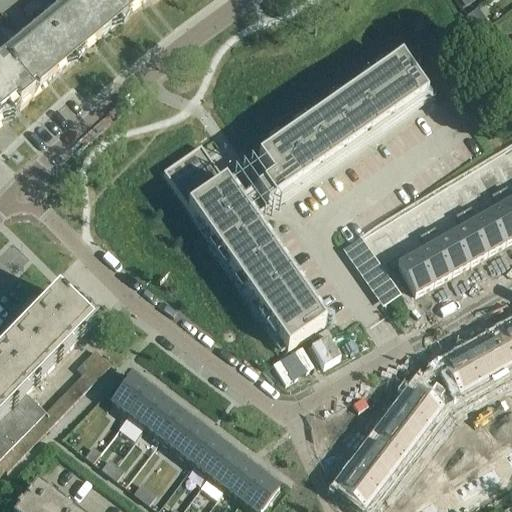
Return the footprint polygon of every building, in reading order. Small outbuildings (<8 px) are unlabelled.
[(0,129),(1,129),(0,128),(0,122),(16,109),(19,114),(33,102),(30,98),(149,0),(82,0),(3,66),(0,62),(0,129)] [(458,0),(465,9),(478,1),(477,0),(458,0)] [(36,2),(29,7),(36,16),(43,10),(36,2)] [(36,16),(29,7),(23,13),(30,21),(36,16)] [(476,12),(466,20),(477,35),(478,38),(489,30),(476,12)] [(493,59),(506,76),(511,71),(511,52),(508,48),(493,59)] [(255,221),(426,101),(400,64),(258,164),(272,185),(243,205),(255,221)] [(324,330),(200,152),(163,178),(287,356),(324,330)] [(126,182),(96,212),(108,224),(139,194),(126,182)] [(506,192),(498,196),(511,220),(511,202),(511,201),(509,198),(506,192)] [(498,213),(487,219),(505,250),(511,245),(511,220),(498,196),(491,201),(494,206),(496,210),(498,213)] [(470,212),(463,217),(487,260),(505,250),(487,219),(477,225),(475,222),(473,218),(470,212)] [(462,233),(451,239),(469,270),(487,260),(463,217),(455,221),(458,227),(460,230),(462,233)] [(128,227),(111,245),(151,282),(168,264),(128,227)] [(434,233),(427,237),(451,280),(469,270),(451,239),(441,245),(440,242),(439,242),(437,238),(434,233)] [(426,254),(415,259),(433,290),(451,280),(427,237),(419,241),(422,247),(424,251),(426,254)] [(401,258),(387,266),(392,274),(397,271),(414,301),(433,290),(415,259),(405,265),(404,263),(401,259),(401,258)] [(38,425),(44,420),(44,419),(25,400),(92,331),(67,307),(62,302),(57,298),(0,356),(0,464),(5,460),(10,454),(16,448),(22,443),(27,437),(33,431),(38,425)] [(502,341),(498,343),(511,367),(511,330),(502,336),(502,341)] [(479,354),(470,359),(491,395),(511,382),(511,367),(498,343),(494,345),(490,343),(479,349),(479,354)] [(94,356),(85,365),(91,371),(95,368),(100,362),(94,356)] [(447,372),(442,375),(444,380),(462,411),(491,395),(470,359),(462,363),(458,361),(447,367),(447,372)] [(109,371),(100,362),(95,368),(104,376),(109,371)] [(83,379),(89,373),(91,371),(85,365),(76,375),(82,380),(83,379)] [(95,368),(91,371),(89,373),(98,382),(104,376),(95,368)] [(89,373),(83,379),(93,388),(98,382),(89,373)] [(83,379),(82,380),(78,385),(87,394),(93,388),(83,379)] [(429,388),(421,399),(449,420),(451,417),(462,411),(444,380),(429,388)] [(132,382),(111,410),(127,423),(149,395),(132,382)] [(78,385),(72,391),(81,400),(87,394),(78,385)] [(72,391),(67,396),(76,405),(81,400),(72,391)] [(149,395),(127,423),(144,435),(165,407),(149,395)] [(402,414),(396,421),(429,446),(449,420),(421,399),(416,395),(413,399),(408,399),(404,404),(400,409),(402,414)] [(67,396),(61,402),(70,411),(76,405),(67,396)] [(61,402),(55,408),(64,417),(70,411),(61,402)] [(165,407),(144,435),(160,447),(181,419),(165,407)] [(55,408),(50,414),(59,423),(64,417),(55,408)] [(50,414),(44,419),(44,420),(53,428),(59,423),(50,414)] [(181,419),(160,447),(176,460),(197,431),(181,419)] [(53,428),(44,420),(38,425),(48,434),(53,428)] [(379,443),(377,447),(409,472),(429,446),(396,421),(390,429),(385,428),(377,438),(379,443)] [(48,434),(38,425),(33,431),(42,440),(48,434)] [(42,440),(33,431),(27,437),(36,446),(42,440)] [(197,431),(176,460),(192,472),(213,444),(197,431)] [(36,446),(27,437),(22,443),(31,452),(36,446)] [(22,443),(16,448),(25,457),(31,452),(22,443)] [(213,444),(192,472),(208,484),(229,456),(213,444)] [(363,464),(357,472),(390,497),(409,472),(377,447),(374,450),(369,450),(361,460),(363,464)] [(16,448),(10,454),(20,463),(25,457),(16,448)] [(93,453),(85,463),(92,469),(100,459),(93,453)] [(511,455),(511,453),(503,458),(510,469),(511,467),(511,455)] [(10,454),(5,460),(14,469),(20,463),(10,454)] [(229,456),(208,484),(224,496),(245,468),(229,456)] [(5,460),(0,464),(0,466),(8,475),(14,469),(5,460)] [(0,466),(0,477),(3,480),(8,475),(0,466)] [(109,466),(101,476),(109,481),(116,471),(109,466)] [(245,468),(224,496),(240,509),(261,480),(245,468)] [(116,471),(109,481),(116,487),(123,477),(116,471)] [(492,471),(485,475),(491,486),(499,482),(492,471)] [(340,494),(337,498),(347,506),(344,511),(378,511),(390,497),(357,472),(351,479),(346,479),(339,489),(340,494)] [(485,475),(478,480),(484,491),(491,486),(485,475)] [(261,480),(240,509),(244,511),(263,511),(278,493),(261,480)] [(478,480),(471,484),(477,495),(484,491),(478,480)] [(471,484),(463,488),(470,499),(477,495),(471,484)] [(463,488),(456,492),(462,503),(470,499),(463,488)] [(63,511),(36,491),(20,511),(19,511),(18,511),(63,511)] [(141,491),(134,500),(141,506),(148,496),(141,491)] [(148,496),(141,506),(148,511),(155,501),(148,496)] [(442,511),(437,503),(430,507),(432,511),(442,511)]
